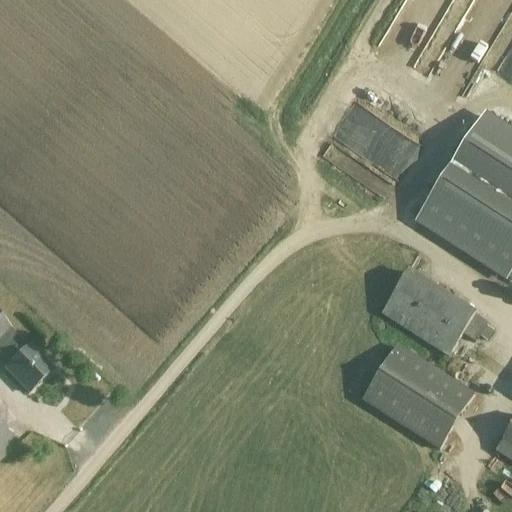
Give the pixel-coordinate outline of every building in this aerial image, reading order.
[(511,82),(511,50),(498,75),(511,82)] [(511,138),(484,121),(452,170),(418,223),(510,283),(510,282),(511,283),(511,138)] [(489,324),(444,295),(415,340),(449,362),(465,336),(476,344),(481,337),(487,342),(494,332),(487,328),(489,324)] [(10,331),(0,320),(0,356),(3,359),(7,355),(15,363),(6,371),(30,396),(53,374),(30,349),(28,351),(10,331)] [(474,399),(396,349),(362,403),(440,453),(474,399)] [(427,467),(361,423),(339,455),(406,499),(427,467)] [(0,465),(19,447),(0,425),(0,465)] [(511,430),(495,455),(511,465),(511,430)]
